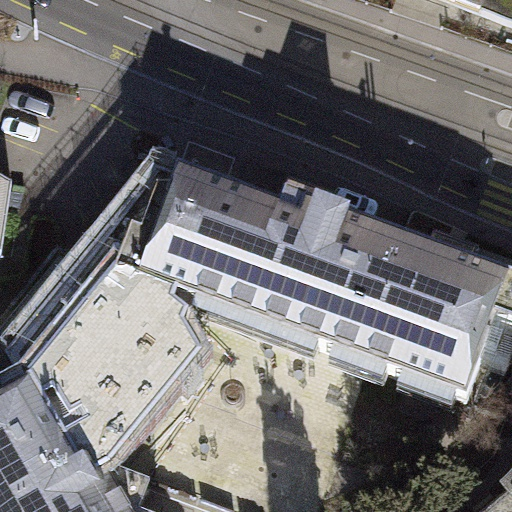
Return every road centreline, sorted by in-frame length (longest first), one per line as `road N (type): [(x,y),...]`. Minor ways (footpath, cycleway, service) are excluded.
road 1 (secondary): [(334,78),(423,151),(511,199)]
road 2 (secondary): [(154,6),(334,78)]
road 3 (secondary): [(511,104),(432,86),(334,78)]
